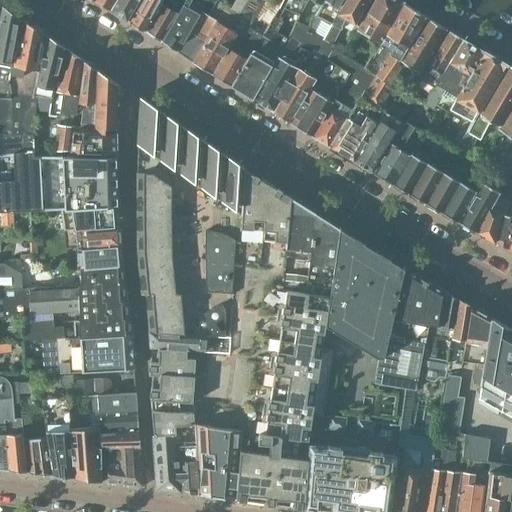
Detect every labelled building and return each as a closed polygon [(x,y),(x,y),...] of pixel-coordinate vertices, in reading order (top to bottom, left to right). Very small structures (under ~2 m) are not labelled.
[(93,0),(110,11),(116,0),(93,0)] [(116,0),(110,11),(127,21),(139,0),(116,0)] [(164,0),(142,0),(130,23),(145,32),(164,0)] [(185,0),(164,0),(145,32),(162,42),(185,0)] [(203,6),(192,0),(185,0),(162,42),(178,52),(200,11),(203,6)] [(213,0),(193,0),(204,6),(201,11),(207,15),(216,1),(213,0)] [(235,0),(230,9),(216,1),(207,15),(217,21),(228,28),(237,13),(238,14),(245,0),(235,0)] [(271,3),(267,0),(245,0),(238,14),(237,13),(228,28),(236,32),(256,44),(231,86),(253,99),(282,48),(262,35),(279,8),(271,3)] [(272,0),(271,3),(279,8),(283,0),(272,0)] [(285,0),(282,9),(298,19),(305,0),(285,0)] [(321,0),(319,4),(314,12),(332,22),(344,0),(321,0)] [(369,0),(344,0),(332,22),(324,36),(323,37),(335,44),(347,23),(355,27),(369,0)] [(404,2),(399,0),(373,0),(356,31),(377,44),(380,42),(404,2)] [(425,16),(404,2),(380,42),(390,49),(387,52),(399,59),(425,16)] [(2,6),(0,17),(0,101),(12,101),(14,71),(21,18),(2,6)] [(217,21),(207,15),(201,11),(200,11),(178,52),(193,63),(217,21)] [(445,38),(442,36),(446,29),(425,16),(399,59),(422,73),(445,38)] [(47,35),(21,18),(14,71),(12,101),(12,134),(34,135),(35,135),(36,97),(47,35)] [(236,32),(228,28),(217,21),(193,64),(212,74),(236,32)] [(324,36),(297,21),(282,48),(253,99),(290,122),(333,48),(335,44),(323,37),(324,36)] [(449,31),(445,38),(421,75),(435,84),(462,39),(449,31)] [(256,44),(236,32),(212,74),(231,86),(256,44)] [(47,35),(36,97),(51,98),(66,49),(47,35)] [(462,39),(435,84),(422,106),(434,113),(444,96),(453,102),(484,52),(462,39)] [(352,109),(352,108),(359,97),(374,73),(357,63),(333,48),(290,122),(312,136),(334,98),(352,109)] [(84,62),(66,49),(51,98),(36,97),(36,109),(41,109),(42,113),(48,114),(49,117),(76,118),(77,114),(84,62)] [(449,110),(472,124),(478,114),(506,65),(484,52),(453,102),(449,110)] [(94,129),(97,69),(84,62),(77,114),(82,115),(80,129),(94,129)] [(511,105),(511,68),(509,67),(482,117),(478,114),(472,124),(466,133),(481,141),(491,124),(498,129),(511,105)] [(97,69),(94,129),(94,132),(116,134),(117,134),(119,84),(97,69)] [(384,111),(359,97),(352,109),(330,147),(354,161),(384,112),(384,111)] [(330,147),(352,109),(334,98),(312,136),(330,147)] [(279,287),(292,197),(245,168),(141,99),(136,196),(137,236),(142,293),(146,293),(149,331),(229,336),(229,352),(151,348),(150,374),(152,374),(151,397),(154,435),(176,434),(176,425),(193,424),(197,494),(305,507),(314,403),(324,325),(325,320),(329,296),(305,292),(279,287)] [(0,133),(12,134),(12,101),(0,101),(0,133)] [(511,105),(498,129),(511,138),(508,143),(511,146),(503,160),(511,165),(511,105)] [(404,123),(384,112),(354,161),(371,172),(404,123)] [(423,132),(405,121),(404,123),(371,172),(393,184),(423,132)] [(117,153),(116,134),(73,132),(71,152),(117,153)] [(393,184),(458,222),(478,183),(480,179),(462,170),(467,160),(454,154),(440,141),(423,132),(393,184)] [(34,156),(34,135),(12,134),(0,133),(0,154),(13,154),(13,156),(15,156),(34,156)] [(0,213),(66,210),(64,157),(34,156),(15,156),(16,185),(0,186),(0,213)] [(117,157),(64,157),(66,210),(76,209),(94,208),(118,206),(118,204),(116,204),(116,168),(117,168),(117,165),(114,165),(114,160),(117,160),(117,157)] [(478,183),(458,222),(477,233),(488,206),(495,191),(478,183)] [(315,212),(292,197),(279,287),(305,292),(315,212)] [(477,233),(495,243),(502,213),(488,206),(477,233)] [(118,207),(94,208),(95,227),(119,225),(118,207)] [(94,208),(76,209),(79,250),(121,246),(119,225),(95,227),(94,208)] [(340,228),(316,213),(315,212),(305,292),(329,296),(340,228)] [(511,218),(502,213),(495,243),(508,250),(511,234),(511,218)] [(405,268),(340,228),(329,296),(325,320),(378,353),(381,336),(387,340),(388,337),(389,337),(405,268)] [(123,264),(121,246),(79,250),(80,268),(123,264)] [(0,319),(19,317),(30,316),(74,313),(79,312),(77,285),(50,287),(29,289),(22,289),(21,275),(3,264),(0,264),(0,319)] [(124,272),(123,264),(80,268),(81,285),(87,285),(87,286),(125,284),(124,278),(124,272)] [(446,292),(405,268),(389,337),(424,343),(427,324),(441,326),(446,292)] [(128,301),(125,284),(87,286),(88,303),(128,301)] [(457,299),(446,292),(441,326),(427,324),(424,343),(422,357),(447,361),(457,299)] [(471,308),(471,307),(457,299),(447,361),(446,370),(458,368),(461,368),(464,345),(465,345),(466,341),(471,308)] [(88,303),(89,320),(130,317),(128,301),(88,303)] [(487,346),(492,319),(491,319),(492,318),(491,318),(491,317),(487,311),(479,307),(472,307),(471,307),(471,308),(466,341),(479,343),(478,345),(487,346)] [(130,317),(89,320),(73,321),(74,337),(132,334),(130,317)] [(493,319),(492,319),(487,346),(478,345),(478,344),(475,362),(476,362),(476,364),(473,381),(481,385),(511,402),(511,331),(511,329),(493,318),(493,319)] [(378,358),(324,325),(314,403),(305,507),(319,509),(319,510),(333,511),(341,511),(389,511),(405,387),(375,383),(378,358)] [(151,348),(229,352),(229,336),(149,331),(151,348)] [(134,369),(132,334),(74,337),(57,338),(59,374),(134,369)] [(47,394),(45,374),(11,374),(14,421),(7,421),(7,438),(8,470),(27,472),(23,442),(21,414),(43,412),(42,399),(41,395),(47,394)] [(0,429),(7,429),(6,420),(14,419),(12,400),(11,388),(9,384),(6,380),(2,378),(0,377),(0,429)] [(81,396),(83,412),(83,415),(97,414),(129,412),(138,411),(136,393),(81,396)] [(47,440),(52,475),(75,478),(70,432),(67,397),(58,397),(57,398),(42,399),(43,412),(47,438),(47,440)] [(138,411),(129,412),(97,414),(98,429),(99,432),(139,429),(138,411)] [(197,494),(193,424),(176,425),(181,492),(197,494)] [(99,432),(98,429),(70,432),(75,478),(102,482),(102,481),(100,449),(99,432)] [(140,447),(139,429),(99,432),(100,449),(140,447)] [(181,492),(176,434),(154,435),(157,489),(181,492)] [(478,437),(464,434),(464,435),(463,440),(463,441),(464,442),(462,458),(463,458),(468,459),(475,461),(478,437)] [(490,439),(478,437),(475,461),(478,461),(483,462),(487,463),(487,462),(490,439)] [(0,469),(8,470),(7,438),(0,438),(0,469)] [(52,475),(47,440),(23,442),(27,472),(52,475)] [(434,451),(405,445),(393,511),(424,511),(432,467),(434,451)] [(144,487),(140,448),(100,449),(102,481),(144,487)] [(470,511),(478,461),(475,461),(468,459),(467,468),(464,472),(461,471),(453,511),(470,511)] [(478,461),(470,511),(483,511),(489,472),(482,471),(483,462),(478,461)] [(508,511),(511,485),(511,479),(511,467),(490,464),(489,472),(483,511),(508,511)] [(438,511),(446,469),(432,467),(424,511),(438,511)] [(453,511),(461,471),(446,469),(438,511),(453,511)]
